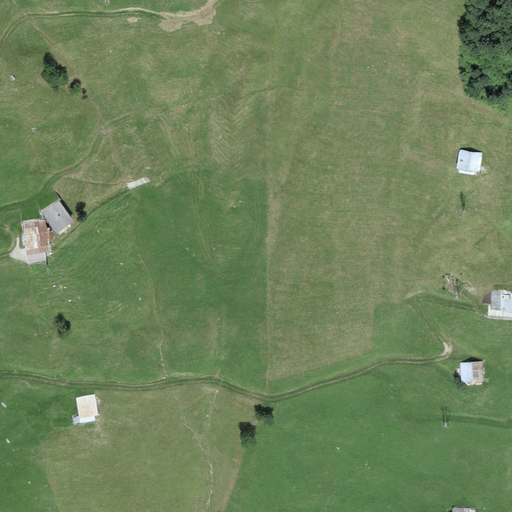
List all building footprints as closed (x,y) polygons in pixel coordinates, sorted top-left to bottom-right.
[(478,156),(456,151),(452,170),(474,175),(478,156)] [(59,201),(42,213),(56,232),(73,220),(59,201)] [(44,221),(20,224),(24,252),(47,250),(44,221)] [(511,293),(493,291),(491,311),(511,313),(511,293)] [(482,362),(461,362),(461,383),(481,383),(482,362)] [(94,395),(74,399),(78,421),(99,417),(94,395)]
